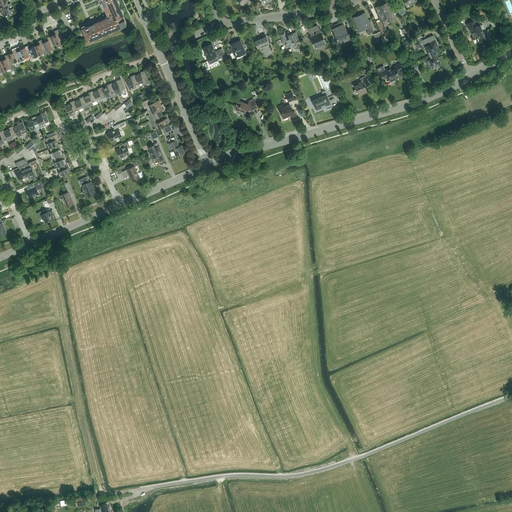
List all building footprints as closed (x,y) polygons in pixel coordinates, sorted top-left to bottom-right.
[(106,13),(120,7),(116,0),(100,0),(101,1),(100,1),(102,7),(104,6),(106,13)] [(0,5),(0,7),(1,10),(8,7),(12,5),(10,3),(8,4),(7,1),(0,3),(0,4),(0,5)] [(387,22),(395,18),(392,10),(390,10),(386,2),(376,7),(380,17),(379,18),(381,21),(385,19),(387,22)] [(2,11),(1,12),(2,16),(13,11),(12,9),(10,10),(8,7),(1,10),(2,11)] [(102,20),(107,33),(127,25),(120,7),(106,13),(108,16),(105,17),(106,18),(102,20)] [(406,13),(403,7),(397,9),(400,15),(406,13)] [(367,33),(373,31),(371,26),(365,13),(353,18),(359,31),(367,28),(368,32),(367,32),(367,33)] [(82,29),(88,42),(107,33),(102,20),(94,23),(93,22),(87,24),(88,26),(82,29)] [(468,29),(469,29),(473,37),(472,37),(473,40),(477,38),(479,42),(485,39),(485,38),(488,37),(485,31),(483,32),(480,25),(477,27),(477,25),(475,26),(473,21),(466,24),(468,29)] [(344,42),(350,40),(343,24),(342,24),(341,22),(331,26),(338,42),(343,40),(344,42)] [(317,25),(308,29),(311,37),(315,48),(325,44),(317,25)] [(60,45),(63,43),(57,30),(54,31),(55,34),(50,36),(54,45),(59,43),(60,45)] [(383,39),(380,32),(373,34),(377,42),(383,39)] [(294,42),(296,41),(293,33),(287,35),(289,38),(287,39),(284,33),(279,34),(282,41),(283,44),(286,45),(286,47),(293,47),(294,42)] [(415,43),(418,50),(424,47),(424,45),(429,42),(430,45),(425,47),(429,56),(436,53),(440,51),(437,45),(437,46),(436,44),(437,44),(433,35),(421,41),(419,42),(415,43)] [(48,40),(43,42),(47,52),(52,49),(53,51),(56,50),(54,45),(50,36),(47,37),(48,40)] [(264,53),(271,50),(268,44),(269,43),(266,36),(254,41),(257,48),(261,47),(264,53)] [(40,44),(34,46),(38,55),(43,53),(44,55),(48,54),(47,52),(43,42),(42,40),(38,41),(40,44)] [(236,57),(246,53),(240,40),(230,44),(232,48),(231,48),(232,52),(233,52),(236,57)] [(211,45),(203,48),(208,59),(207,60),(209,64),(218,60),(222,58),(225,56),(222,48),(219,50),(214,52),(211,45)] [(38,55),(34,46),(29,48),(28,46),(25,47),(29,56),(31,61),(34,59),(33,58),(38,55)] [(18,47),(15,48),(21,62),(25,60),(24,58),(29,56),(25,47),(20,49),(18,47)] [(21,62),(15,48),(12,49),(13,52),(8,54),(12,64),(17,61),(18,63),(21,62)] [(436,53),(429,56),(430,59),(426,60),(430,69),(441,64),(436,53)] [(6,59),(1,61),(5,70),(10,68),(11,70),(14,68),(12,64),(8,54),(5,56),(6,59)] [(418,68),(416,62),(410,64),(413,71),(418,68)] [(401,63),(391,67),(396,78),(399,77),(399,79),(403,77),(401,71),(404,70),(401,63)] [(396,80),(396,78),(391,67),(384,70),(383,66),(375,69),(379,79),(384,77),(386,81),(389,80),(390,82),(396,80)] [(140,74),(135,76),(139,84),(139,86),(145,84),(145,85),(150,84),(144,71),(139,73),(140,74)] [(135,86),(139,84),(135,76),(135,75),(130,77),(131,78),(126,80),(130,90),(135,88),(135,86)] [(334,95),(330,88),(325,75),(319,77),(324,91),(322,91),(324,96),(312,101),(316,110),(330,104),(327,97),(334,95)] [(365,86),(369,84),(365,76),(360,78),(361,81),(358,82),(359,84),(354,86),(356,90),(357,89),(359,94),(367,91),(365,86)] [(116,82),(112,84),(115,93),(116,94),(121,92),(120,90),(125,88),(121,79),(116,81),(116,82)] [(111,95),(115,93),(112,84),(111,83),(107,85),(107,86),(102,88),(106,97),(107,99),(112,96),(111,95)] [(98,90),(93,92),(97,101),(97,103),(103,100),(102,99),(106,97),(102,88),(102,87),(97,89),(98,90)] [(295,100),(291,90),(284,93),(289,102),(295,100)] [(84,96),(88,106),(88,107),(93,104),(92,103),(97,101),(93,92),(93,91),(88,93),(88,94),(84,96)] [(80,99),(75,101),(78,110),(79,112),(84,109),(84,108),(88,106),(84,96),(79,98),(80,99)] [(146,106),(148,111),(161,105),(158,100),(153,103),(151,98),(141,102),(143,107),(146,106)] [(78,110),(75,101),(74,100),(70,102),(70,103),(65,105),(70,116),(75,114),(74,112),(78,110)] [(249,111),(257,108),(254,100),(251,101),(249,101),(247,104),(237,100),(234,107),(238,108),(237,111),(244,113),(245,110),(249,111)] [(126,106),(126,107),(128,109),(129,109),(135,104),(132,101),(126,106)] [(293,111),(290,104),(279,109),(283,119),(291,116),(292,118),(296,116),(294,111),(293,111)] [(149,121),(159,117),(157,112),(163,110),(161,105),(148,111),(150,115),(147,116),(149,121)] [(49,122),(45,112),(40,114),(41,115),(36,117),(40,127),(46,125),(45,123),(49,122)] [(40,127),(36,117),(36,116),(31,118),(31,119),(26,121),(31,132),(36,129),(37,131),(41,130),(40,127)] [(156,129),(169,123),(166,119),(161,121),(159,117),(149,121),(151,125),(154,124),(156,129)] [(26,131),(22,122),(18,124),(18,125),(13,127),(17,136),(18,137),(23,135),(22,133),(26,131)] [(119,124),(113,127),(114,130),(107,133),(111,142),(115,140),(115,139),(118,138),(122,137),(118,128),(121,127),(119,124)] [(17,136),(13,127),(13,126),(8,128),(9,129),(4,131),(7,140),(8,141),(13,139),(13,137),(17,136)] [(50,148),(58,144),(56,140),(57,139),(55,134),(56,134),(55,132),(47,135),(48,138),(46,139),(47,143),(46,144),(48,149),(50,148)] [(179,146),(174,135),(173,133),(170,134),(171,137),(167,138),(169,143),(168,144),(171,152),(173,151),(176,156),(183,153),(184,152),(181,145),(179,146)] [(130,148),(129,145),(133,144),(132,140),(122,144),(123,148),(116,150),(120,158),(130,153),(128,149),(130,148)] [(27,149),(34,143),(32,141),(25,147),(27,149)] [(155,144),(148,147),(150,152),(154,163),(164,159),(161,153),(162,152),(159,146),(157,142),(155,143),(155,144)] [(54,158),(62,154),(60,149),(61,149),(59,144),(58,144),(50,148),(51,152),(50,153),(52,158),(54,158)] [(58,167),(66,163),(64,158),(65,158),(63,153),(62,154),(54,158),(56,162),(54,163),(56,168),(58,167)] [(143,176),(141,172),(138,174),(134,166),(137,165),(136,162),(133,163),(134,166),(127,170),(122,172),(121,172),(121,173),(123,177),(129,175),(131,177),(130,177),(132,182),(140,178),(143,176)] [(30,163),(24,165),(25,168),(16,173),(19,180),(27,176),(29,179),(35,176),(30,163)] [(60,177),(71,173),(68,168),(69,167),(67,163),(66,163),(58,167),(60,171),(58,172),(60,177)] [(83,185),(84,188),(83,189),(83,193),(86,192),(88,198),(95,194),(90,182),(89,182),(88,179),(87,180),(86,177),(79,180),(81,186),(83,185)] [(34,187),(26,191),(29,198),(39,194),(37,190),(43,188),(40,181),(32,184),(34,187)] [(73,193),(70,187),(68,182),(64,184),(68,192),(60,195),(65,208),(73,204),(69,195),(73,193)] [(45,210),(37,213),(39,219),(42,218),(44,222),(53,218),(50,211),(46,213),(45,210)] [(85,496),(72,499),(74,507),(82,505),(82,501),(85,501),(85,496)] [(99,511),(110,511),(107,502),(100,504),(102,508),(101,508),(101,509),(100,509),(99,511)]
